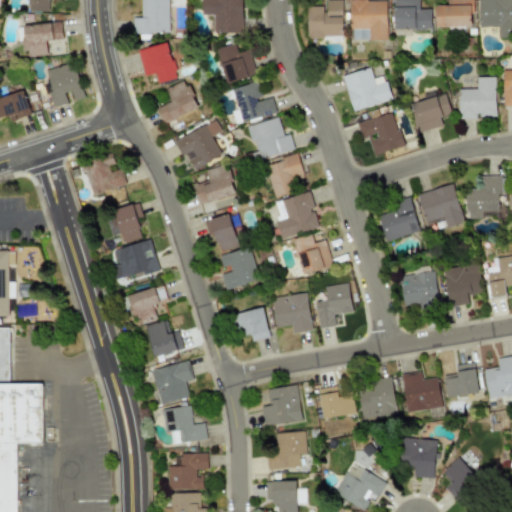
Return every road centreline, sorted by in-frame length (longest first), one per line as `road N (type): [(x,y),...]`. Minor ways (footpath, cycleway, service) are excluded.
road 1 (residential): [(238,511),(233,408),(163,188),(121,121),(95,0)]
road 2 (residential): [(37,151),(108,353),(133,511)]
road 3 (residential): [(390,347),(330,142),(289,59),(274,0)]
road 4 (residential): [(224,377),(511,325)]
road 5 (residential): [(343,187),(465,148),(511,144)]
road 6 (residential): [(0,163),(121,121)]
